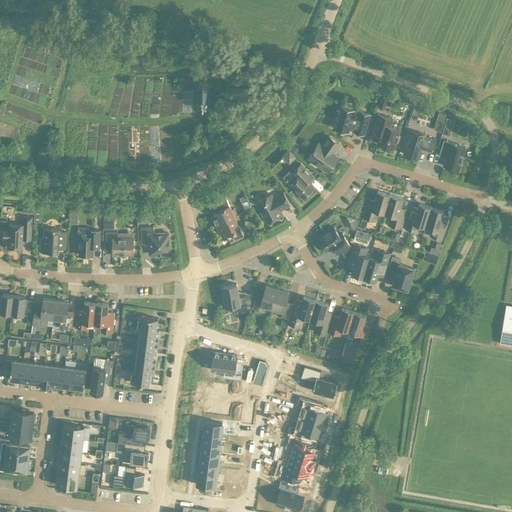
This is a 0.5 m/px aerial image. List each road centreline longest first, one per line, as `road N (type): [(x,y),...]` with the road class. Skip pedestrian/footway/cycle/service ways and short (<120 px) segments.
road 1 (unclassified): [(329,511),(384,360),(447,282),(486,201)]
road 2 (residential): [(178,333),(278,356),(248,510),(235,509)]
road 3 (unclassified): [(486,201),(495,148),(478,112),(316,49)]
road 4 (residential): [(293,233),(361,163),(486,201)]
road 5 (track): [(0,98),(94,119),(206,121)]
road 6 (tertiary): [(316,49),(271,129),(228,164),(179,185)]
road 7 (residential): [(0,271),(119,281),(196,274)]
road 8 (tertiary): [(179,185),(0,177)]
road 9 (residential): [(384,315),(388,300),(325,281),(293,233)]
road 10 (residential): [(169,415),(48,399)]
